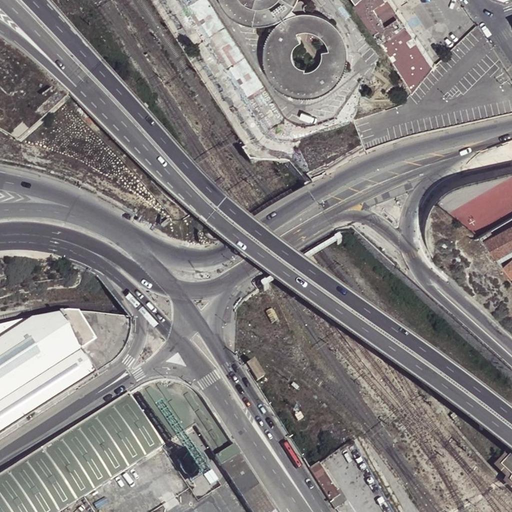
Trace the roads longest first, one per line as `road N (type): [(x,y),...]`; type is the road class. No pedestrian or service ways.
road 1 (motorway): [(511,423),(222,208),(30,0)]
road 2 (motorway): [(82,82),(240,246),(511,443)]
road 3 (primary): [(511,140),(350,182),(200,264),(123,233)]
road 4 (tertiary): [(312,511),(212,344)]
road 5 (primary): [(0,233),(46,229),(81,238),(171,287)]
road 6 (tertiary): [(204,373),(307,511)]
road 7 (tertiary): [(0,238),(77,252),(139,297)]
road 8 (motorway): [(511,362),(424,283),(407,251)]
road 9 (tertiary): [(407,251),(511,348)]
road 10 (motorway): [(123,233),(55,193),(0,181)]
road 11 (primary): [(224,286),(330,216)]
road 12 (primary): [(123,233),(45,210),(0,211)]
road 13 (primary): [(330,216),(442,171)]
